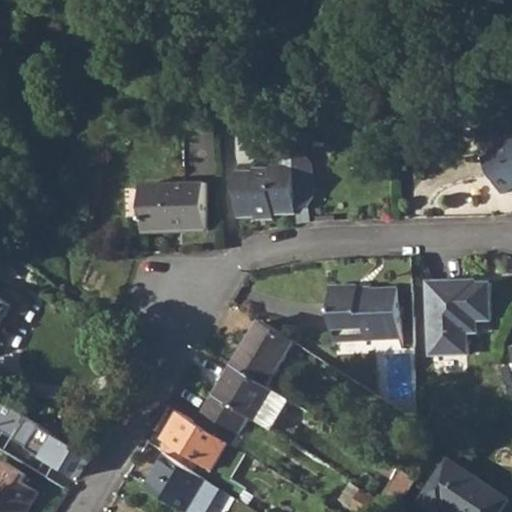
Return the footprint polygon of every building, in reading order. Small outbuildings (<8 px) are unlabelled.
[(189,179),(216,180),(217,129),(191,128),(189,179)] [(511,190),(511,140),(484,156),(505,194),(511,190)] [(239,172),(241,215),(259,215),(259,213),(277,213),(277,210),(299,208),(299,206),(310,205),(317,196),(317,164),(307,156),(281,158),(282,172),(257,172),(257,163),(240,164),(240,172),(239,172)] [(143,185),(145,233),(209,231),(207,184),(143,185)] [(494,320),(493,283),(479,283),(478,281),(431,282),(433,356),(470,355),(470,332),(479,332),(479,321),(494,320)] [(335,287),(337,341),(405,338),(401,289),(374,290),(363,291),(362,287),(362,286),(335,287)] [(0,324),(12,305),(0,298),(0,324)] [(266,322),(238,366),(270,386),(298,342),(266,322)] [(238,366),(219,396),(253,417),(275,431),(294,401),(270,386),(238,366)] [(235,444),(253,417),(219,396),(201,424),(235,444)] [(0,429),(79,478),(92,457),(0,399),(0,429)] [(233,476),(248,452),(235,444),(201,424),(184,413),(167,441),(203,463),(197,472),(209,480),(240,499),(249,487),(233,476)] [(187,511),(190,511),(209,480),(197,472),(170,454),(149,487),(187,511)] [(383,499),(400,510),(420,480),(384,458),(378,467),(397,479),(383,499)] [(453,511),(502,511),(511,500),(450,460),(424,501),(440,511),(443,511),(447,507),(453,511)] [(29,511),(41,494),(25,483),(29,476),(6,461),(0,471),(0,511),(29,511)] [(359,511),(372,511),(381,500),(366,490),(354,508),(359,511)] [(372,511),(385,511),(390,506),(381,500),(372,511)]
